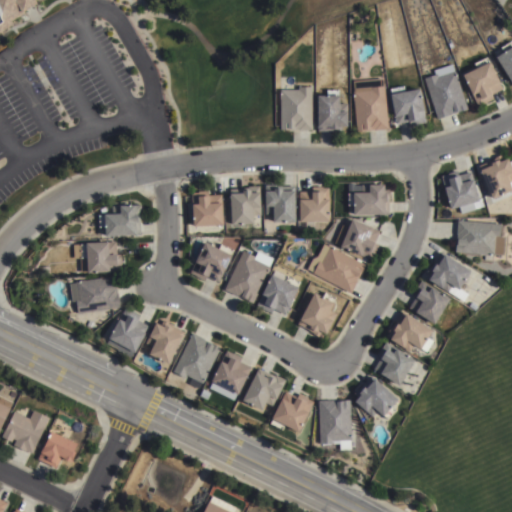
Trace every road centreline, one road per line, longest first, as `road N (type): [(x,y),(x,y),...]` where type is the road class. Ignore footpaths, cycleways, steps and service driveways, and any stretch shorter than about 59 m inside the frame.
road 1 (residential): [(511,109),(388,156),(194,161),(114,179),(47,209),(0,256)]
road 2 (residential): [(153,282),(293,356),(329,364),(349,352),(417,236),(421,196),(412,149)]
road 3 (tertiary): [(0,336),(354,511)]
